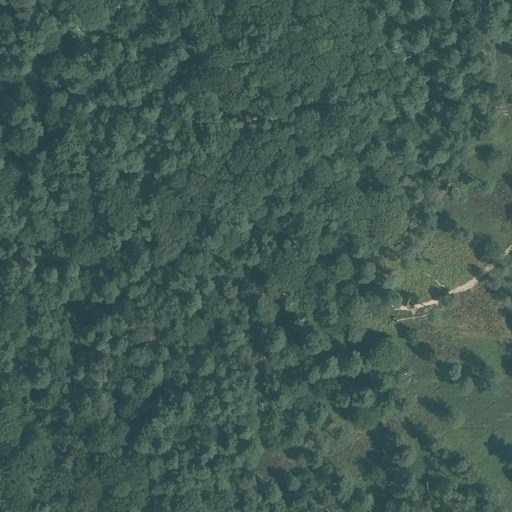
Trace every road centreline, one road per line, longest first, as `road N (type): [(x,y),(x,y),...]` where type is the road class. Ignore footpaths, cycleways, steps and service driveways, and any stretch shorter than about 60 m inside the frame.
road 1 (track): [(340,511),(310,462),(296,415),(280,296),(383,253),(452,183),(490,92),(492,0)]
road 2 (track): [(0,137),(156,494),(243,472),(334,511)]
road 3 (track): [(142,469),(70,401),(0,367)]
